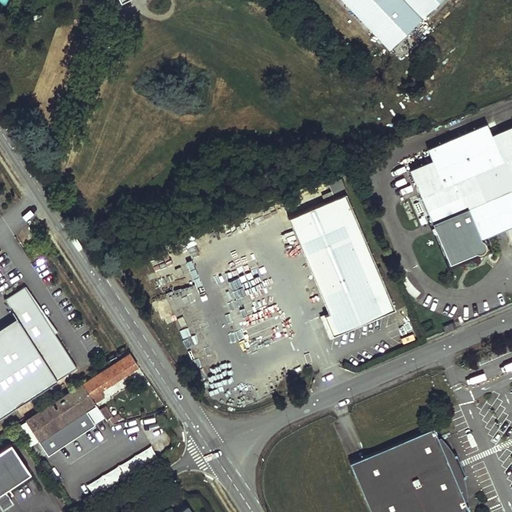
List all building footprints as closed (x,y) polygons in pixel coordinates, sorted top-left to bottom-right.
[(346,0),(390,46),(438,0),(346,0)] [(420,163),(398,172),(437,267),(465,256),(466,256),(467,256),(468,257),(472,257),(472,256),(473,256),(474,256),(474,255),(475,255),(477,254),(477,253),(478,252),(478,251),(479,250),(479,249),(479,245),(479,244),(478,242),(477,241),(476,240),(475,237),(511,221),(511,123),(479,137),(475,127),(416,152),(420,163)] [(326,327),(329,336),(383,313),(334,197),(286,216),(328,313),(324,314),(329,326),(326,327)] [(43,237),(38,229),(33,232),(38,240),(43,237)] [(0,415),(76,367),(25,286),(5,299),(16,317),(0,326),(0,415)] [(442,327),(433,330),(435,335),(444,331),(442,327)] [(100,389),(138,364),(130,352),(82,383),(90,395),(100,389)] [(26,420),(38,439),(95,402),(90,395),(82,383),(26,420)] [(100,389),(90,395),(95,402),(105,396),(100,389)] [(100,409),(109,424),(116,421),(107,405),(100,409)] [(435,426),(351,462),(373,511),(467,511),(471,510),(467,500),(458,478),(460,478),(462,473),(458,465),(456,459),(451,458),(449,458),(440,437),(435,426)] [(444,436),(440,437),(449,458),(451,458),(456,459),(458,465),(462,473),(460,478),(458,478),(467,500),(468,499),(470,498),(472,497),(473,495),(474,492),(473,490),(473,487),(454,441),(452,440),(448,437),(446,436),(444,436)] [(8,487),(29,474),(10,444),(0,451),(0,499),(3,504),(10,499),(14,497),(8,487)] [(92,496),(159,459),(152,446),(85,483),(92,496)] [(3,504),(0,499),(0,507),(1,509),(12,502),(10,499),(3,504)]
